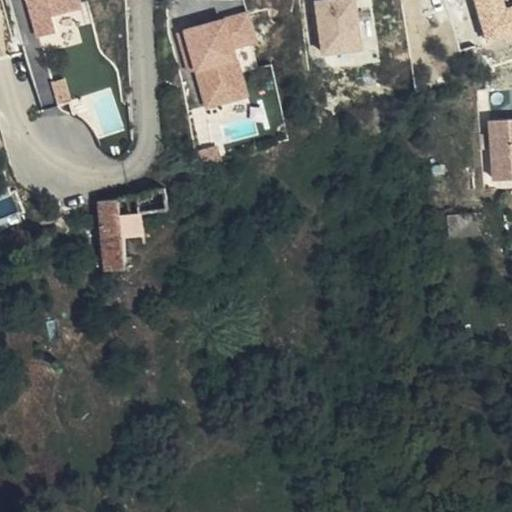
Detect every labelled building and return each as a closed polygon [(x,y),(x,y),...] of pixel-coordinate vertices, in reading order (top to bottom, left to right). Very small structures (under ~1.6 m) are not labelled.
[(34,0),(42,35),(60,31),(56,13),(85,7),(83,0),(34,0)] [(366,50),(362,0),(317,0),(322,53),(366,50)] [(252,8),(186,24),(206,107),(252,95),(240,45),(260,40),(252,8)] [(66,76),(53,80),(45,53),(29,58),(43,104),(71,95),(66,76)] [(451,151),(449,119),(428,120),(429,152),(451,151)] [(503,200),(497,172),(487,174),(493,201),(503,200)] [(142,196),(141,196),(143,215),(156,213),(170,210),(166,188),(142,196)] [(143,215),(141,196),(101,201),(107,270),(127,268),(124,237),(145,235),(143,215)] [(480,239),(478,214),(447,218),(450,240),(480,239)]
